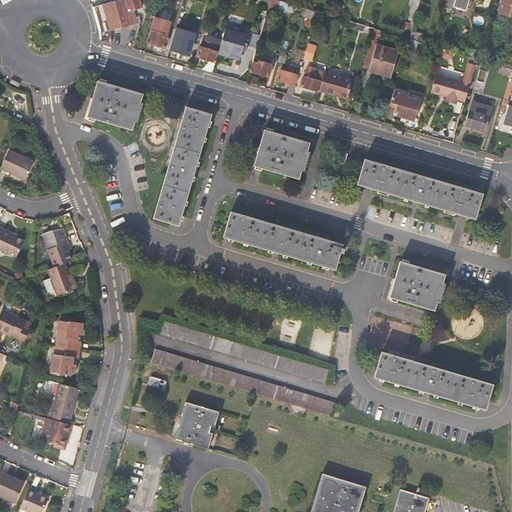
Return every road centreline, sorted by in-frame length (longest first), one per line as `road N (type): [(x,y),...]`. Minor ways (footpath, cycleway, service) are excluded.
road 1 (residential): [(193,247),(357,301),(352,358),(369,393),(472,424),(511,414)]
road 2 (residential): [(213,182),(511,268)]
road 3 (residential): [(82,194),(112,268),(122,346),(87,486)]
road 4 (tertiary): [(240,96),(510,172)]
road 5 (residential): [(56,133),(82,131),(110,143),(141,226),(193,247)]
road 6 (tertiary): [(81,49),(240,96)]
